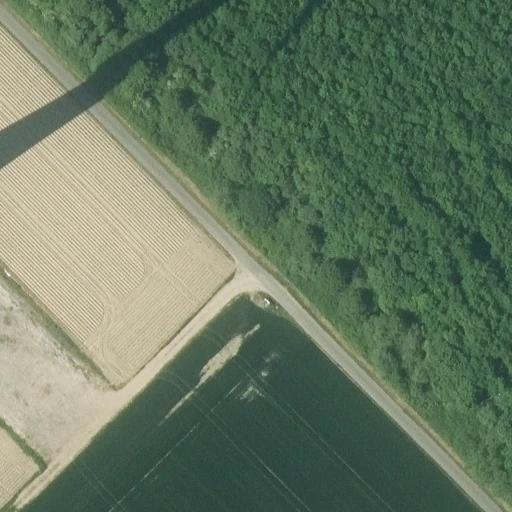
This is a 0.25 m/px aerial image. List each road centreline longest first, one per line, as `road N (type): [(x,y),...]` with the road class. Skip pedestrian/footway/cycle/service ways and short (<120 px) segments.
road 1 (track): [(253,271),(0,15)]
road 2 (track): [(253,271),(9,511)]
road 3 (track): [(490,511),(253,271)]
